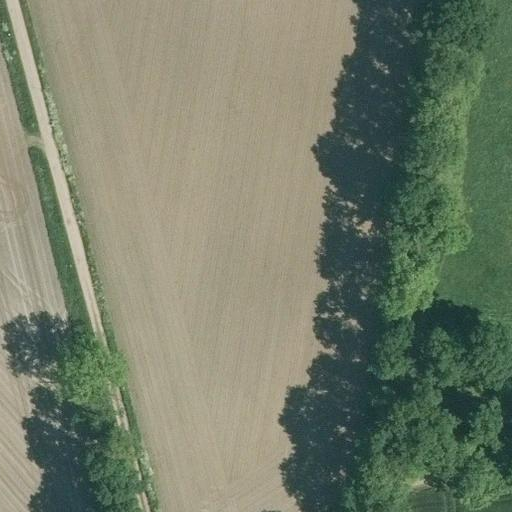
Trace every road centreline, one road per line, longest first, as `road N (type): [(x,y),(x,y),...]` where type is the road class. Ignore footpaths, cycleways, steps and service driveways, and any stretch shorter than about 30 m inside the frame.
road 1 (track): [(10,0),(145,511)]
road 2 (unclassified): [(348,511),(433,476),(511,465)]
